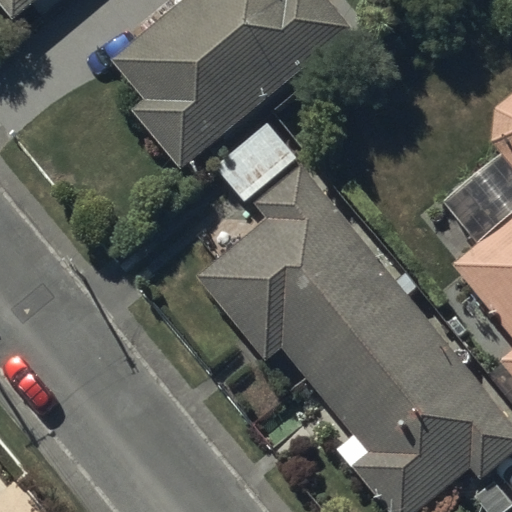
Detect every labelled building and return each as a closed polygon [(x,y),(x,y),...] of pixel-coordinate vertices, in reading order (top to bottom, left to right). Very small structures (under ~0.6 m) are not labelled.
[(0,0),(0,8),(20,33),(59,0),(0,0)] [(186,183),(354,40),(322,0),(204,0),(116,75),(148,113),(136,124),(186,183)] [(511,111),(498,122),(495,157),(505,169),(450,214),(485,255),(457,278),(511,344),(511,363),(503,372),(511,382),(511,111)] [(271,132),(218,176),(248,212),(301,167),(271,132)] [(511,470),(511,431),(307,178),(260,216),(272,231),(201,288),(270,374),(287,360),(358,448),(344,459),(386,511),(438,511),(475,482),(484,493),(511,470)]
